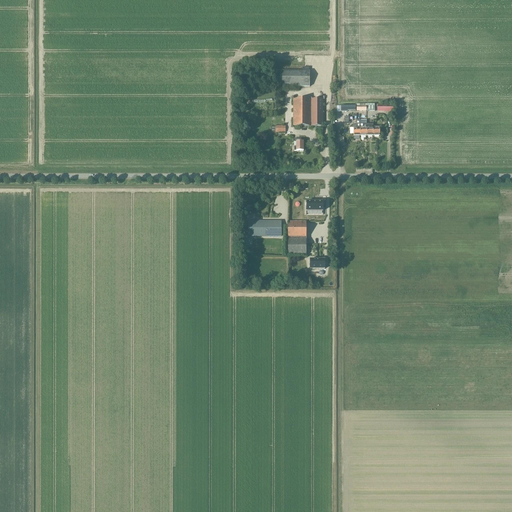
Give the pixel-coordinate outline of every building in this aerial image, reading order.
[(309,71),(288,71),(280,71),(280,87),(309,87),(309,71)] [(323,126),(323,100),(293,100),(293,126),(323,126)] [(303,151),(303,142),(301,142),(301,139),(294,139),(294,142),(296,142),(296,147),(294,147),(294,151),(296,151),(303,151)] [(306,211),(323,211),(323,202),(306,202),(306,211)] [(248,236),(281,236),(281,222),(248,222),(248,236)] [(306,255),(306,222),(288,222),(288,255),(306,255)] [(310,260),(310,269),(325,269),(325,260),(310,260)]
